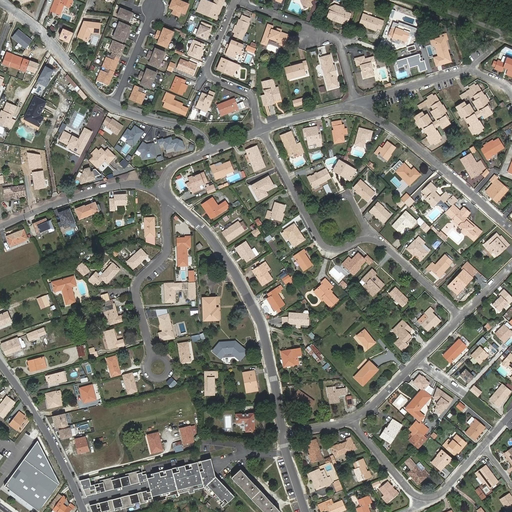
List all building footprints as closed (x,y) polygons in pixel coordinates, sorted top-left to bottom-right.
[(70,7),(72,0),(63,0),(63,1),(59,0),(54,0),(51,11),(60,15),(64,5),(70,7)] [(176,15),(181,1),(179,0),(172,0),(169,7),(174,9),(172,13),(176,15)] [(218,0),(214,0),(213,3),(205,0),(201,0),(198,9),(217,17),(221,7),(222,7),(224,2),(218,0)] [(301,0),(301,1),(305,9),(312,5),(311,2),(311,0),(312,0),(301,0)] [(189,4),(181,1),(176,15),(179,16),(181,12),(185,14),(189,4)] [(344,7),(336,5),(330,7),(327,19),(347,26),(351,13),(347,12),(343,10),(344,7)] [(117,16),(129,21),(131,17),(132,17),(133,14),(120,8),(117,16)] [(381,30),(384,21),(363,14),(359,24),(377,31),(377,28),(381,30)] [(250,23),(249,23),(250,19),(243,15),(241,20),(240,19),(234,33),(235,33),(234,36),(247,41),(248,38),(244,37),(250,23)] [(101,23),(84,21),(78,37),(85,40),(88,39),(90,33),(99,34),(101,23)] [(129,31),(131,27),(119,22),(116,30),(129,35),(130,32),(129,31)] [(207,39),(212,26),(202,22),(197,35),(207,39)] [(406,28),(402,30),(396,28),(398,23),(393,22),(388,36),(397,40),(398,38),(407,42),(411,30),(406,28)] [(289,35),(277,31),(272,29),(273,26),(268,24),(262,43),(267,45),(269,38),(281,42),(280,44),(285,46),(289,35)] [(157,34),(170,40),(174,32),(164,28),(162,32),(158,30),(157,34)] [(66,42),(71,43),(74,34),(64,30),(61,38),(66,40),(66,42)] [(112,38),(124,43),(126,39),(127,39),(129,35),(116,30),(112,38)] [(157,44),(167,48),(170,40),(157,34),(155,37),(159,39),(157,44)] [(19,40),(34,45),(35,39),(20,35),(19,40)] [(446,40),(442,37),(432,40),(433,45),(435,44),(437,52),(438,52),(440,59),(439,59),(438,59),(437,57),(434,58),(437,66),(446,63),(445,61),(451,59),(449,52),(447,53),(446,49),(448,49),(446,40)] [(200,54),(204,44),(194,40),(188,54),(200,59),(202,55),(200,54)] [(242,50),(244,45),(231,40),(225,54),(235,58),(239,49),(242,50)] [(119,59),(125,46),(113,41),(109,51),(113,52),(111,56),(119,59)] [(148,54),(162,60),(165,52),(155,48),(154,53),(150,51),(148,54)] [(26,71),(30,60),(7,52),(3,63),(26,71)] [(149,64),(159,68),(162,60),(148,54),(147,58),(151,60),(149,64)] [(420,54),(396,61),(398,68),(404,66),(404,65),(409,64),(410,68),(418,66),(420,72),(427,70),(424,60),(423,61),(421,61),(420,59),(421,58),(420,54)] [(328,90),(339,87),(330,55),(319,57),(328,90)] [(106,69),(114,72),(119,59),(111,56),(110,59),(106,58),(102,68),(106,69)] [(375,61),(373,56),(365,59),(364,56),(355,59),(357,66),(360,65),(364,78),(375,75),(371,62),(375,61)] [(511,76),(511,59),(507,57),(505,63),(501,61),(498,60),(495,69),(501,71),(503,67),(508,70),(506,74),(511,76)] [(238,69),(240,65),(222,58),(218,68),(226,71),(225,73),(233,76),(236,69),(238,69)] [(193,75),(197,66),(181,59),(177,68),(193,75)] [(288,80),(309,74),(306,61),(291,65),(291,66),(285,67),(288,80)] [(172,72),(176,65),(170,62),(167,70),(172,72)] [(34,76),(36,68),(30,66),(27,74),(34,76)] [(45,87),(54,71),(44,66),(35,82),(45,87)] [(97,81),(108,85),(114,72),(106,69),(104,73),(101,71),(97,81)] [(140,75),(154,81),(157,73),(147,69),(145,73),(141,71),(140,75)] [(140,85),(150,89),(154,81),(140,75),(138,79),(142,80),(140,85)] [(170,90),(173,91),(179,77),(176,76),(170,90)] [(187,85),(184,83),(186,80),(179,77),(173,91),(182,95),(187,85)] [(281,99),(278,87),(275,88),(273,79),(262,82),(266,95),(268,103),(272,101),(281,99)] [(476,100),(473,102),(478,111),(480,110),(482,115),(481,115),(483,119),(492,113),(486,102),(489,101),(485,95),(484,95),(478,85),(475,86),(474,84),(470,87),(471,89),(460,95),(462,99),(469,95),(471,98),(473,96),(476,100)] [(130,99),(141,104),(145,95),(142,93),(143,89),(135,86),(130,99)] [(88,95),(82,87),(79,92),(85,98),(88,95)] [(207,111),(215,93),(210,91),(208,95),(203,93),(197,107),(207,111)] [(446,111),(443,105),(442,105),(436,95),(433,96),(432,94),(428,97),(429,99),(418,106),(420,109),(427,105),(429,108),(431,106),(434,110),(431,112),(436,121),(437,120),(440,125),(439,125),(441,129),(450,124),(443,112),(446,111)] [(268,103),(266,95),(262,96),(265,106),(273,104),(272,101),(268,103)] [(39,114),(46,102),(36,97),(25,118),(39,125),(44,116),(39,114)] [(182,105),(183,104),(167,97),(163,106),(185,116),(188,108),(182,105)] [(237,104),(235,99),(217,105),(221,115),(239,108),(240,110),(246,108),(243,101),(237,104)] [(9,118),(10,115),(12,115),(15,106),(5,102),(2,111),(0,111),(0,121),(6,124),(6,123),(13,126),(16,121),(9,118)] [(458,112),(461,117),(464,116),(471,126),(469,127),(473,134),(477,132),(478,134),(483,131),(481,129),(483,128),(479,121),(478,121),(476,118),(481,115),(482,115),(480,110),(478,111),(474,113),(469,104),(467,106),(464,102),(456,107),(459,111),(458,112)] [(436,121),(432,123),(427,114),(424,116),(422,112),(414,117),(417,121),(416,122),(419,128),(422,126),(429,136),(427,137),(431,144),(435,142),(436,144),(441,141),(439,139),(441,138),(437,131),(436,131),(434,128),(439,125),(440,125),(437,120),(436,121)] [(347,132),(346,126),(344,127),(342,120),(335,121),(337,130),(338,133),(336,134),(338,142),(346,141),(345,136),(345,133),(346,132),(347,132)] [(133,125),(130,131),(126,128),(121,138),(135,146),(143,130),(133,125)] [(73,146),(72,148),(71,148),(81,153),(93,130),(85,126),(79,137),(66,130),(63,135),(62,134),(60,139),(68,143),(73,146)] [(373,138),(375,130),(362,126),(358,143),(367,145),(369,137),(373,138)] [(311,145),(319,143),(324,143),(323,138),(321,138),(321,135),(319,127),(307,129),(308,134),(309,134),(309,137),(311,145)] [(290,147),(293,156),(301,152),(302,154),(306,152),(303,143),(299,144),(294,132),(283,136),(288,148),(290,147)] [(171,137),(156,139),(158,146),(154,147),(156,157),(161,156),(159,145),(164,144),(165,153),(184,150),(182,138),(171,140),(171,137)] [(490,156),(504,148),(498,139),(482,149),(488,159),(491,157),(490,156)] [(389,159),(394,154),(399,147),(391,141),(386,148),(383,146),(378,152),(381,154),(382,154),(383,154),(389,159)] [(140,154),(141,160),(156,158),(153,142),(137,145),(139,155),(140,154)] [(126,155),(130,146),(126,144),(122,152),(126,155)] [(113,158),(103,148),(99,145),(97,148),(95,145),(89,151),(94,156),(91,159),(98,166),(106,159),(109,162),(113,158)] [(105,145),(103,148),(113,158),(115,156),(105,145)] [(259,150),(260,150),(259,146),(248,150),(256,171),(267,167),(263,158),(262,158),(259,150)] [(481,161),(477,163),(471,154),(461,160),(466,168),(467,168),(472,175),(480,170),(481,171),(485,168),(481,161)] [(341,172),(352,178),(357,170),(341,160),(335,169),(341,173),(341,172)] [(220,176),(227,173),(235,170),(232,161),(216,166),(215,164),(212,165),(217,179),(221,177),(220,176)] [(369,161),(366,164),(371,170),(374,167),(369,161)] [(412,185),(423,174),(416,168),(414,170),(406,164),(399,172),(412,185)] [(76,173),(80,184),(95,179),(92,171),(90,171),(88,168),(76,173)] [(314,176),(310,177),(315,187),(329,179),(325,170),(319,173),(318,174),(314,176)] [(31,172),(33,189),(45,189),(43,171),(31,172)] [(194,187),(192,188),(194,192),(201,188),(200,185),(209,182),(205,172),(197,175),(190,178),(192,181),(194,187)] [(264,193),(266,191),(275,186),(270,177),(259,183),(253,186),(261,199),(266,196),(264,193)] [(357,189),(360,192),(362,194),(364,196),(368,200),(375,193),(362,179),(355,186),(358,189),(357,189)] [(497,179),(491,186),(494,188),(500,182),(497,179)] [(445,199),(449,202),(455,196),(449,191),(444,196),(438,190),(440,188),(434,182),(426,190),(432,196),(430,199),(438,206),(443,201),(445,199)] [(497,202),(508,189),(500,182),(494,188),(491,186),(486,192),(489,194),(488,195),(497,202)] [(24,185),(4,188),(6,200),(10,199),(10,198),(26,195),(24,185)] [(110,199),(110,210),(115,210),(115,204),(127,204),(127,193),(114,193),(114,198),(110,199)] [(406,201),(408,203),(413,197),(410,194),(405,200),(406,201)] [(209,209),(214,217),(230,206),(227,201),(219,205),(213,196),(203,203),(207,210),(209,209)] [(413,197),(408,203),(411,206),(416,201),(413,197)] [(371,208),(373,211),(376,214),(378,216),(384,222),(391,214),(385,207),(378,200),(371,208)] [(84,205),(77,208),(80,217),(98,210),(95,202),(84,206),(84,205)] [(281,221),(283,214),(286,205),(276,202),(273,212),(269,210),(267,215),(272,217),(272,218),(281,221)] [(469,212),(463,207),(457,214),(457,213),(453,218),(454,219),(457,219),(461,223),(459,225),(462,229),(462,230),(462,232),(464,234),(466,234),(473,240),(481,231),(474,225),(472,227),(470,224),(470,222),(467,220),(465,220),(465,217),(469,212)] [(71,208),(56,212),(61,230),(75,226),(71,208)] [(405,223),(407,224),(410,228),(417,221),(406,211),(393,225),(398,230),(405,223)] [(50,227),(47,220),(45,217),(31,222),(36,233),(40,231),(50,227)] [(154,236),(152,217),(143,218),(144,236),(154,236)] [(50,220),(47,220),(50,227),(40,231),(41,233),(54,228),(50,220)] [(239,221),(232,225),(226,229),(222,232),(228,241),(245,230),(239,221)] [(400,231),(407,224),(405,223),(398,230),(400,231)] [(291,237),(296,244),(297,245),(305,239),(295,224),(285,230),(285,231),(290,238),(291,237)] [(27,238),(23,229),(7,236),(10,245),(27,238)] [(294,246),(296,244),(291,237),(290,238),(285,231),(282,233),(286,240),(289,238),(294,246)] [(440,231),(437,234),(439,235),(442,238),(444,241),(447,239),(440,231)] [(497,238),(499,236),(495,233),(487,242),(494,250),(493,251),(497,255),(505,247),(497,238)] [(500,235),(499,236),(497,238),(505,247),(508,244),(500,235)] [(425,243),(418,237),(407,249),(414,255),(415,254),(422,259),(427,253),(421,247),(425,243)] [(176,240),(177,249),(178,268),(188,267),(186,248),(190,248),(189,238),(184,238),(184,239),(176,240)] [(237,246),(244,257),(247,262),(256,256),(246,240),(237,246)] [(494,250),(487,242),(484,244),(491,253),(493,251),(494,250)] [(427,253),(431,249),(425,243),(421,247),(427,253)] [(243,258),(244,257),(237,246),(236,247),(243,258)] [(141,247),(127,260),(133,266),(147,254),(141,247)] [(306,258),(307,258),(304,254),(306,253),(304,249),(294,256),(304,271),(312,265),(308,260),(306,258)] [(439,277),(444,271),(450,265),(449,264),(452,261),(445,254),(436,265),(433,262),(426,270),(429,272),(432,270),(439,277)] [(353,273),(359,268),(365,262),(358,255),(351,261),(349,259),(342,265),(345,268),(343,270),(349,276),(351,274),(352,272),(353,273)] [(368,266),(373,261),(367,256),(364,259),(367,262),(365,263),(368,266)] [(87,281),(92,285),(95,281),(98,284),(103,279),(107,283),(119,269),(110,261),(97,275),(95,272),(87,281)] [(464,265),(474,274),(477,270),(467,261),(464,265)] [(256,272),(264,284),(272,278),(267,270),(263,263),(253,269),(255,272),(256,272)] [(82,264),(78,265),(86,272),(88,269),(82,264)] [(78,265),(74,269),(82,276),(86,272),(78,265)] [(464,283),(466,285),(471,278),(474,274),(464,265),(461,269),(463,271),(450,285),(457,291),(464,283)] [(360,269),(359,268),(353,273),(352,272),(351,274),(353,276),(360,269)] [(369,280),(374,276),(375,274),(371,270),(361,280),(365,284),(363,286),(372,296),(383,285),(377,279),(373,283),(369,280)] [(263,284),(264,284),(256,272),(255,272),(263,284)] [(62,290),(65,305),(75,303),(71,288),(76,286),(74,276),(52,282),(54,291),(62,290)] [(323,298),(322,300),(329,307),(336,300),(329,293),(327,291),(328,290),(331,287),(323,279),(319,283),(320,284),(314,291),(321,298),(322,297),(323,298)] [(457,294),(466,285),(464,283),(457,291),(450,285),(448,287),(457,294)] [(181,288),(181,285),(177,285),(176,284),(165,285),(166,304),(175,303),(174,290),(174,288),(181,288)] [(407,301),(394,288),(388,293),(402,307),(407,301)] [(278,294),(275,289),(268,293),(270,296),(267,298),(275,310),(284,304),(278,294)] [(492,304),(494,307),(508,293),(504,290),(500,294),(501,296),(502,297),(501,298),(500,297),(492,304)] [(321,301),(322,300),(323,298),(322,297),(321,298),(314,291),(312,292),(321,301)] [(511,297),(508,293),(494,307),(499,311),(508,303),(509,303),(511,299),(511,297)] [(42,308),(49,305),(45,296),(38,299),(42,308)] [(216,308),(218,308),(217,300),(205,301),(207,322),(221,321),(220,310),(218,310),(217,310),(216,308)] [(106,307),(111,325),(127,320),(125,315),(118,317),(115,304),(106,307)] [(433,326),(439,320),(432,313),(435,310),(431,306),(417,321),(427,332),(433,326)] [(0,327),(12,322),(7,311),(0,314),(0,327)] [(176,332),(169,313),(160,316),(166,335),(176,332)] [(310,315),(290,314),(289,324),(309,326),(310,315)] [(405,331),(409,328),(402,321),(392,331),(400,338),(394,343),(402,351),(407,346),(406,345),(404,343),(410,337),(407,334),(405,331)] [(511,331),(509,328),(504,324),(495,334),(503,342),(511,333),(511,331)] [(45,332),(43,327),(27,334),(29,339),(45,332)] [(114,329),(105,332),(109,348),(110,350),(125,346),(123,341),(117,343),(114,329)] [(367,349),(375,342),(365,330),(357,336),(367,349)] [(311,332),(308,334),(313,340),(316,338),(311,332)] [(6,355),(23,348),(18,337),(2,344),(6,355)] [(460,338),(444,354),(451,361),(467,345),(460,338)] [(181,343),(183,362),(193,361),(190,342),(181,343)] [(222,343),(214,352),(223,359),(227,354),(233,354),(241,361),(249,353),(237,342),(222,343)] [(76,346),(78,357),(85,356),(84,345),(76,346)] [(479,361),(488,352),(480,345),(472,354),(479,361)] [(286,359),(287,366),(294,365),(293,356),(296,355),(301,354),(300,348),(282,351),(283,360),(286,359)] [(321,360),(323,358),(316,350),(314,352),(321,360)] [(489,354),(488,352),(479,361),(481,363),(489,354)] [(511,355),(510,354),(502,363),(502,365),(504,367),(505,367),(507,365),(511,370),(511,355)] [(120,374),(115,356),(106,358),(111,376),(120,374)] [(32,365),(34,371),(47,367),(46,363),(43,363),(42,358),(29,361),(30,365),(32,365)] [(363,370),(362,369),(354,377),(363,385),(378,369),(370,361),(363,367),(364,368),(363,370)] [(220,370),(207,370),(206,394),(216,394),(216,376),(220,376),(220,370)] [(460,376),(468,384),(474,378),(465,370),(460,376)] [(257,386),(257,384),(255,371),(244,373),(247,390),(252,389),(252,392),(258,391),(258,388),(260,388),(260,385),(257,386)] [(68,381),(66,372),(47,377),(49,382),(52,381),(53,386),(68,381)] [(138,390),(133,373),(124,375),(129,393),(138,390)] [(422,389),(413,400),(414,401),(407,409),(411,412),(410,412),(411,414),(420,421),(424,416),(418,411),(430,396),(423,390),(429,383),(419,376),(414,382),(422,389)] [(172,378),(167,381),(171,387),(176,384),(172,378)] [(502,385),(488,399),(496,406),(509,392),(502,385)] [(477,396),(480,392),(473,386),(470,390),(477,396)] [(332,391),(332,388),(328,388),(331,403),(339,402),(338,396),(346,394),(346,389),(336,390),(332,391)] [(77,400),(84,398),(82,389),(75,391),(77,400)] [(60,403),(63,403),(65,402),(62,391),(48,394),(50,406),(54,405),(55,407),(61,406),(60,403)] [(308,412),(315,404),(299,391),(292,399),(308,412)] [(0,413),(4,417),(16,401),(8,395),(0,405),(0,413)] [(414,401),(413,400),(406,409),(410,412),(411,412),(407,409),(414,401)] [(465,407),(460,403),(456,407),(461,411),(465,407)] [(26,416),(20,411),(11,424),(18,429),(25,420),(24,418),(26,416)] [(253,430),(252,413),(235,414),(235,422),(244,422),(244,431),(253,430)] [(389,442),(401,425),(392,420),(386,429),(385,428),(380,436),(389,442)] [(475,420),(470,426),(464,432),(473,440),(483,428),(475,420)] [(415,422),(412,425),(417,431),(418,430),(422,425),(420,423),(418,425),(415,422)] [(70,425),(60,428),(63,440),(73,437),(70,425)] [(194,441),(190,425),(181,427),(185,443),(194,441)] [(417,431),(412,425),(409,429),(412,432),(410,434),(413,436),(417,431)] [(418,430),(423,436),(428,431),(422,425),(418,430)] [(163,450),(158,432),(148,434),(153,452),(163,450)] [(459,449),(460,449),(465,443),(456,435),(450,443),(448,445),(445,442),(442,446),(453,455),(455,452),(459,449)] [(79,453),(89,451),(86,436),(76,438),(79,453)] [(337,452),(334,453),(336,458),(354,450),(350,439),(346,440),(347,443),(341,445),(340,445),(338,446),(336,447),(337,452)] [(58,482),(37,440),(2,484),(37,510),(58,482)] [(311,456),(313,463),(323,460),(317,440),(307,443),(311,456)] [(176,452),(183,450),(180,441),(173,443),(176,452)] [(502,454),(505,458),(507,459),(511,466),(511,450),(510,448),(502,454)] [(439,470),(449,459),(441,451),(431,463),(439,470)] [(204,486),(205,486),(207,488),(208,487),(210,489),(211,488),(215,493),(214,494),(220,501),(221,500),(223,501),(220,504),(222,506),(234,496),(216,474),(211,457),(147,474),(146,470),(140,472),(139,470),(126,473),(126,475),(115,478),(114,476),(100,480),(101,482),(91,484),(90,478),(80,480),(86,496),(148,480),(151,489),(90,505),(92,511),(102,511),(108,510),(108,511),(115,510),(115,508),(121,507),(121,508),(135,505),(135,503),(140,501),(141,503),(148,502),(147,500),(153,498),(154,502),(167,499),(166,497),(176,494),(176,496),(179,495),(179,493),(189,491),(189,493),(194,491),(194,489),(204,486)] [(363,480),(370,477),(368,472),(367,472),(364,467),(363,465),(365,464),(363,459),(353,463),(356,469),(353,470),(357,479),(362,477),(363,479),(363,480)] [(496,482),(484,465),(476,471),(473,473),(481,484),(484,482),(489,488),(496,482)] [(417,485),(429,476),(424,470),(421,472),(417,466),(408,473),(417,485)] [(241,469),(232,477),(264,511),(277,511),(279,511),(272,503),(273,502),(268,496),(267,497),(253,482),(254,481),(250,476),(248,477),(241,469)] [(323,479),(320,471),(311,475),(314,482),(317,488),(325,485),(326,487),(330,485),(329,482),(327,478),(323,479)] [(389,501),(398,494),(395,491),(392,487),(391,486),(387,482),(379,488),(385,495),(389,501)] [(479,487),(474,490),(481,500),(486,497),(479,487)] [(506,511),(507,511),(511,509),(511,501),(511,500),(510,499),(507,493),(498,499),(506,511)] [(53,509),(60,500),(63,497),(59,494),(50,506),(53,509)] [(366,504),(367,503),(371,502),(368,496),(362,498),(365,504),(360,506),(356,508),(358,511),(369,511),(367,507),(366,504)] [(331,499),(325,502),(318,505),(321,511),(328,508),(329,511),(338,511),(346,509),(342,500),(333,504),(331,499)] [(69,507),(60,500),(53,509),(57,511),(70,511),(72,510),(74,511),(76,508),(71,504),(69,507)]
